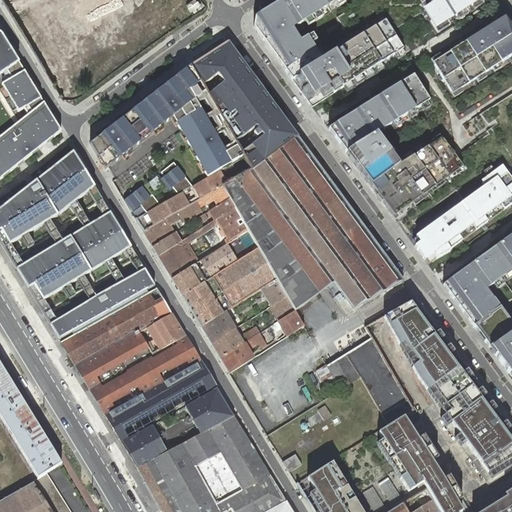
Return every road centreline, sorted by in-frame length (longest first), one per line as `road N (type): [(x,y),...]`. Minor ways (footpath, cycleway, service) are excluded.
road 1 (residential): [(224,14),(511,406)]
road 2 (residential): [(303,511),(69,127)]
road 3 (tertiary): [(0,305),(124,511)]
road 4 (residential): [(69,127),(224,14)]
road 5 (unknown): [(388,237),(511,147)]
road 6 (residential): [(0,12),(69,127)]
